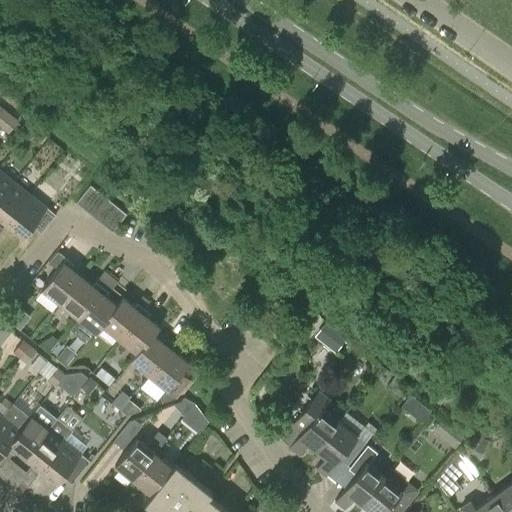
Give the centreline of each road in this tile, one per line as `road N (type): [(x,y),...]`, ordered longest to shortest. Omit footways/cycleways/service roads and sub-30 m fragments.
road 1 (residential): [(0,279),(22,272),(62,225),(158,266),(234,363),(232,398),(316,511)]
road 2 (secondary): [(511,189),(224,0)]
